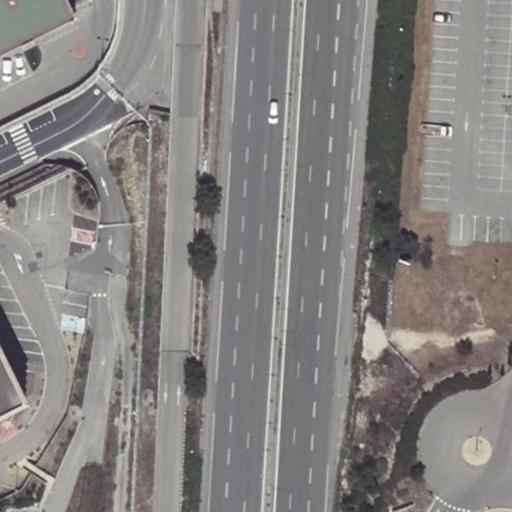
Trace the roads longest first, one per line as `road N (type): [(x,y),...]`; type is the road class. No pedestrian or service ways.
road 1 (trunk): [(255,226),(236,511)]
road 2 (unclassified): [(310,255),(341,0)]
road 3 (trunk): [(310,255),(324,0)]
road 4 (trunk): [(269,0),(255,226)]
road 5 (unclassified): [(259,0),(255,226)]
road 6 (trunk): [(301,469),(310,255)]
road 7 (unclassified): [(503,419),(465,410),(436,435),(440,475),(463,492)]
